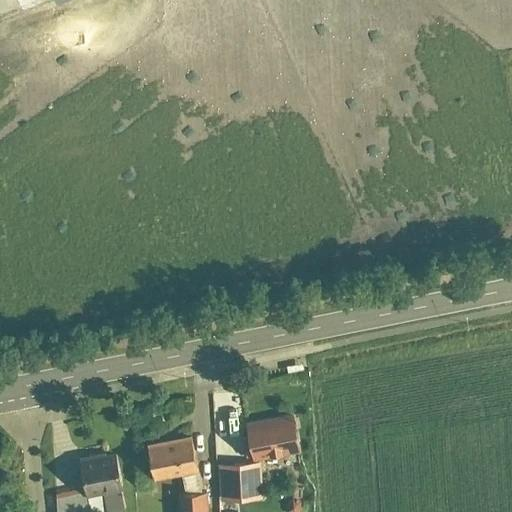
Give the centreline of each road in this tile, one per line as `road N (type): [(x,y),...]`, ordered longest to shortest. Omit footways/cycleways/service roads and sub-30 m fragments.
road 1 (tertiary): [(511,293),(32,389)]
road 2 (residential): [(32,389),(39,511)]
